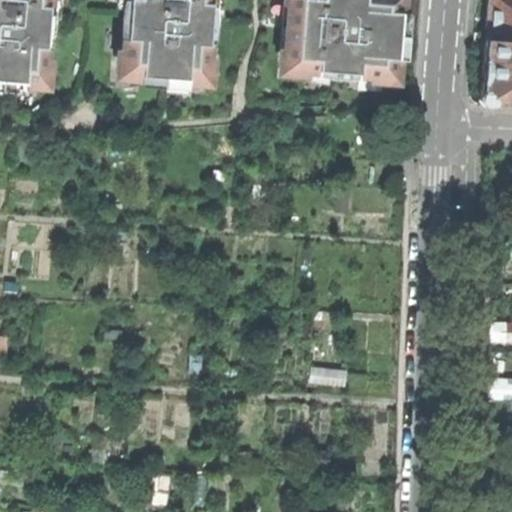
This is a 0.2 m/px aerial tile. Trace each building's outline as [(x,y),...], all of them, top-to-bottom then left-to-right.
[(0,0),(0,78),(21,81),(21,88),(40,90),(46,0),(0,0)] [(126,0),(120,80),(139,82),(140,74),(184,78),(183,85),(202,87),(208,0),(126,0)] [(288,0),(283,76),(305,78),(305,70),(397,77),(399,59),(391,58),(395,14),(402,15),(403,0),(288,0)] [(511,0),(485,0),(485,18),(483,42),(511,43),(511,0)] [(511,43),(483,42),(479,107),(511,108),(511,43)] [(468,393),(493,393),(492,381),(468,381),(468,393)]
